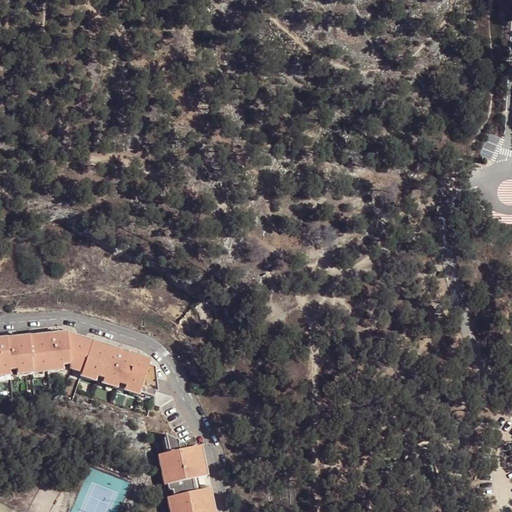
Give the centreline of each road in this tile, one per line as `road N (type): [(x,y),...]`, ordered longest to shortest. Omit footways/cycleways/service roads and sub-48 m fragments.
road 1 (residential): [(0,322),(68,317),(160,353),(209,441),(224,511)]
road 2 (unclassified): [(511,410),(481,368),(447,241),(451,199),(489,186)]
